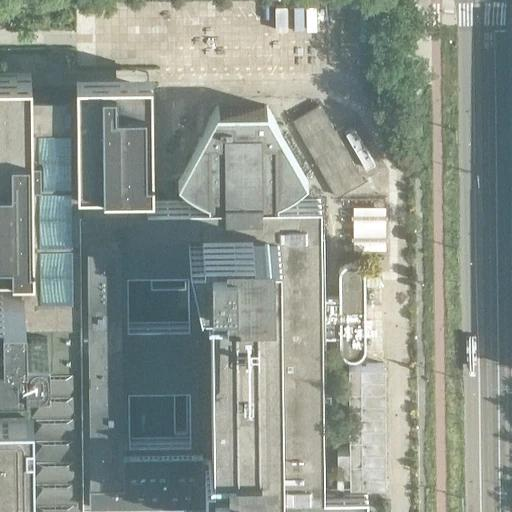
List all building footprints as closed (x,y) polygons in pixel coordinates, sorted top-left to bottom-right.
[(404,19),(395,5),(388,9),(397,24),(404,19)] [(337,489),(323,489),(322,402),(322,393),(321,334),(339,334),(339,344),(339,346),(340,348),(341,350),(343,352),(345,354),(347,355),(349,356),(351,356),(353,356),(356,356),(358,355),(360,354),(362,352),(363,351),(364,349),(365,348),(365,345),(365,343),(365,272),(365,271),(364,269),(364,267),(363,266),(363,265),(362,264),(361,262),(359,261),(357,260),(354,259),(352,259),(351,259),(349,259),(347,260),(345,261),(343,262),(341,264),(340,266),(340,267),(339,269),(338,271),(338,272),(339,296),(321,296),(320,199),(277,199),(277,195),(279,194),(286,191),(292,187),(298,183),(304,179),(307,176),(266,105),(264,105),(264,106),(218,106),(218,105),(216,105),(177,177),(180,180),(186,184),(192,188),(198,192),(205,195),(207,196),(207,200),(146,200),(146,176),(152,176),(150,63),(76,64),(76,82),(29,82),(29,64),(0,64),(0,511),(366,511),(367,488),(343,489),(341,489),(337,489)] [(320,103),(292,118),(335,196),(342,192),(363,180),(335,129),(320,103)] [(366,168),(374,163),(354,128),(346,133),(366,168)] [(347,393),(322,393),(322,402),(348,401),(349,447),(337,447),(337,471),(337,489),(341,489),(343,489),(343,471),(349,471),(349,483),(385,483),(384,362),(348,362),(347,389),(347,393)]
